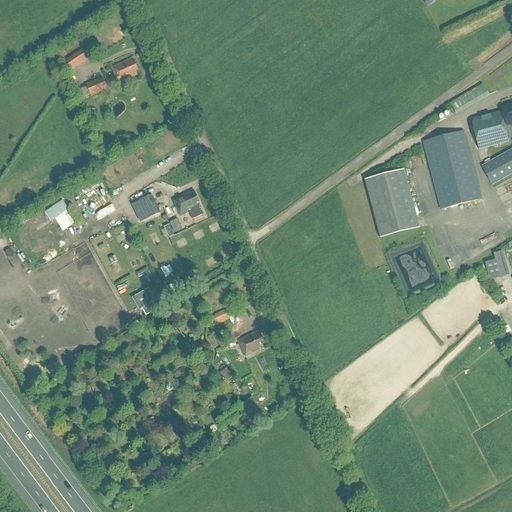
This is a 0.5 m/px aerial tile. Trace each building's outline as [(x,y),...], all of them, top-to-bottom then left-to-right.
[(96,41),(81,52),(65,62),(71,71),(86,60),(102,49),(96,41)] [(114,75),(105,79),(110,88),(137,76),(136,72),(138,71),(132,59),(112,69),(114,75)] [(87,86),(91,97),(108,91),(102,78),(87,86)] [(483,85),(450,104),(456,114),(489,95),(483,85)] [(110,90),(103,93),(106,99),(113,95),(110,90)] [(511,105),(501,109),(506,126),(511,124),(511,105)] [(473,120),(472,124),(479,150),(508,142),(501,113),(473,120)] [(464,132),(423,142),(441,211),(482,200),(464,132)] [(511,149),(482,167),(492,185),(511,174),(511,149)] [(365,181),(380,239),(419,229),(404,171),(365,181)] [(134,181),(123,186),(125,190),(136,185),(134,181)] [(511,183),(503,188),(511,206),(511,183)] [(173,201),(180,217),(189,212),(193,219),(202,215),(197,204),(199,203),(193,191),(173,201)] [(74,209),(81,221),(87,218),(75,196),(56,206),(63,218),(58,221),(62,229),(74,222),(68,212),(74,209)] [(161,214),(152,196),(132,205),(141,224),(144,222),(161,214)] [(171,225),(176,234),(192,225),(188,217),(171,225)] [(480,249),(496,240),(497,242),(508,237),(501,224),(474,238),(480,249)] [(174,236),(169,225),(164,227),(169,238),(174,236)] [(15,249),(19,254),(25,250),(20,244),(15,249)] [(509,276),(503,251),(494,254),(495,260),(485,263),(490,281),(509,276)] [(75,295),(66,303),(73,311),(82,304),(75,295)] [(140,306),(146,316),(157,310),(151,299),(140,306)] [(216,316),(209,319),(213,328),(230,319),(225,310),(215,315),(216,316)] [(259,332),(238,341),(245,357),(264,349),(262,345),(265,344),(259,332)] [(230,370),(236,378),(243,373),(236,365),(230,370)] [(243,403),(249,414),(259,407),(253,397),(243,403)]
